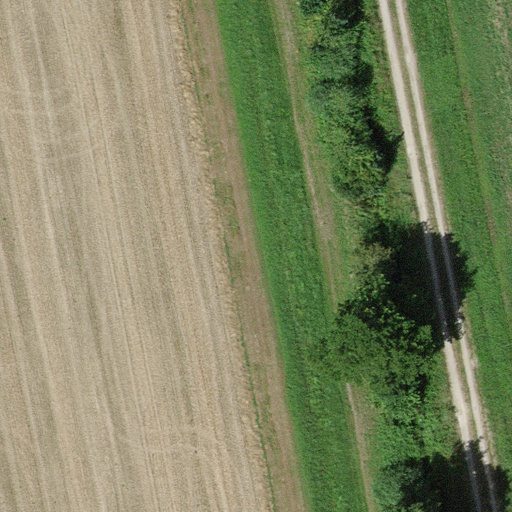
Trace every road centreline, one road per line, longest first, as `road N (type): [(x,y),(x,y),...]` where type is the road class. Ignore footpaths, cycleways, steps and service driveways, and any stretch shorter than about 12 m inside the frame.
road 1 (track): [(375,0),(470,511)]
road 2 (track): [(277,0),(371,511)]
